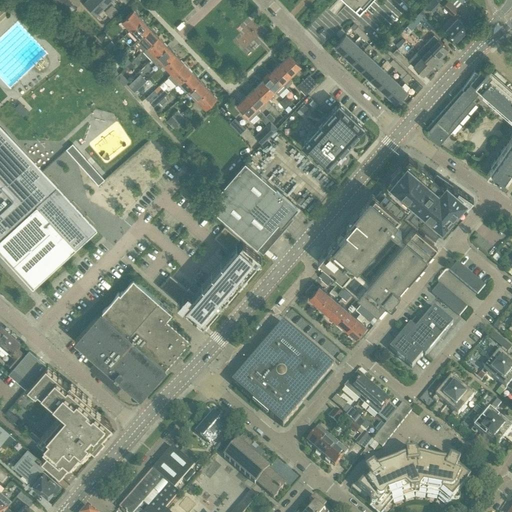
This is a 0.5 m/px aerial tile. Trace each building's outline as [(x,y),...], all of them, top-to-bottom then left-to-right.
[(8,10),(8,9),(18,0),(4,0),(1,3),(8,10)] [(58,8),(66,0),(57,0),(54,4),(58,8)] [(62,13),(72,4),(69,0),(66,0),(58,8),(62,13)] [(96,13),(105,4),(100,0),(86,0),(84,2),(96,13)] [(349,0),(359,9),(363,4),(367,0),(349,0)] [(452,15),(457,9),(462,4),(458,0),(448,0),(443,6),(452,15)] [(67,18),(71,15),(77,9),(72,4),(62,13),(67,18)] [(114,14),(117,11),(112,5),(108,8),(114,14)] [(110,18),(114,14),(108,8),(105,12),(110,18)] [(133,10),(122,21),(130,29),(141,19),(133,10)] [(429,30),(433,26),(424,17),(419,21),(429,30)] [(457,39),(468,27),(457,17),(446,29),(457,39)] [(141,19),(130,29),(139,38),(150,28),(141,19)] [(360,36),(364,32),(358,26),(354,30),(360,36)] [(417,36),(406,26),(402,31),(412,42),(417,36)] [(139,38),(133,44),(141,52),(142,51),(143,50),(143,51),(158,36),(155,33),(156,32),(151,27),(150,28),(139,38)] [(340,37),(345,31),(341,28),(336,34),(340,37)] [(366,41),(369,37),(364,32),(360,36),(366,41)] [(343,54),(354,42),(345,34),(334,45),(343,54)] [(433,35),(425,43),(430,48),(439,57),(448,48),(433,35)] [(143,50),(142,51),(151,60),(166,45),(158,36),(143,51),(143,50)] [(109,50),(114,45),(111,41),(105,47),(101,50),(105,54),(109,50)] [(352,62),(363,50),(354,42),(343,54),(352,62)] [(378,52),(381,48),(375,43),(372,47),(378,52)] [(416,52),(417,53),(421,57),(431,66),(439,57),(430,48),(425,43),(422,47),(416,52)] [(112,54),(118,48),(114,45),(109,50),(112,54)] [(166,45),(151,60),(159,69),(164,64),(175,54),(166,45)] [(383,57),(387,54),(381,48),(378,52),(383,57)] [(410,62),(396,49),(392,53),(406,67),(411,63),(413,65),(413,66),(423,75),(431,66),(421,57),(417,53),(410,62)] [(363,50),(352,62),(361,70),(372,59),(363,50)] [(175,54),(164,64),(172,73),(183,62),(175,54)] [(290,54),(281,63),(291,74),(293,76),(298,72),(299,73),(303,69),(300,65),(290,54)] [(122,64),(126,68),(131,62),(128,59),(122,64)] [(370,78),(381,67),(372,59),(361,70),(370,78)] [(395,68),(399,65),(393,59),(389,63),(395,68)] [(131,62),(126,68),(129,71),(135,66),(131,62)] [(172,73),(168,77),(176,86),(180,81),(191,71),(183,62),(172,73)] [(281,63),(272,71),(282,82),(288,77),(290,79),(293,76),(291,74),(281,63)] [(401,74),(404,70),(399,65),(395,68),(401,74)] [(379,87),(389,75),(381,67),(370,78),(379,87)] [(113,69),(110,72),(114,76),(115,78),(119,75),(113,69)] [(511,93),(490,74),(491,72),(488,70),(484,74),(480,71),(478,73),(474,70),(462,88),(460,90),(426,128),(429,130),(427,132),(436,140),(439,141),(440,140),(442,142),(476,103),(471,99),(479,90),(511,117),(511,138),(486,176),(497,180),(505,186),(507,182),(505,181),(511,170),(511,93)] [(191,71),(180,81),(188,90),(199,79),(191,71)] [(272,71),(263,79),(274,90),(278,94),(286,86),(282,82),(272,71)] [(406,82),(411,76),(406,72),(401,78),(406,82)] [(309,75),(300,83),(306,89),(309,92),(317,83),(314,80),(309,75)] [(388,95),(398,83),(389,75),(379,87),(388,95)] [(199,79),(188,90),(197,99),(208,88),(199,79)] [(263,79),(255,88),(265,99),(274,90),(263,79)] [(128,85),(128,86),(134,92),(135,92),(137,89),(142,84),(138,81),(135,85),(132,82),(128,85)] [(416,81),(411,86),(416,92),(421,86),(416,81)] [(300,83),(297,86),(305,95),(309,92),(306,89),(300,83)] [(397,103),(407,91),(398,83),(388,95),(397,103)] [(208,88),(197,99),(206,108),(216,97),(208,88)] [(255,88),(246,96),(257,107),(265,99),(255,88)] [(155,90),(145,98),(148,101),(157,92),(155,90)] [(158,102),(164,97),(161,93),(150,104),(153,107),(158,102)] [(246,96),(237,105),(244,112),(242,113),(250,121),(257,114),(262,120),(266,116),(257,107),(246,96)] [(288,105),(292,102),(286,96),(283,99),(288,105)] [(162,106),(168,100),(164,97),(158,102),(162,106)] [(285,109),(288,105),(283,99),(279,103),(285,109)] [(339,103),(301,143),(326,167),(341,151),(350,142),(349,142),(364,126),(339,103)] [(301,106),(297,111),(303,117),(307,112),(301,106)] [(23,117),(29,111),(25,107),(19,112),(23,117)] [(175,119),(181,114),(178,111),(172,116),(175,119)] [(269,113),(266,116),(271,122),(275,119),(269,113)] [(179,123),(184,118),(181,114),(175,119),(178,123),(179,123)] [(175,119),(172,116),(166,121),(170,125),(175,119)] [(267,125),(255,135),(258,138),(262,142),(277,128),(271,122),(266,116),(262,120),(267,125)] [(173,128),(178,123),(175,119),(170,125),(173,128)] [(0,129),(0,253),(1,255),(3,253),(34,287),(89,237),(37,180),(42,175),(0,129)] [(66,149),(98,185),(104,179),(73,143),(66,149)] [(400,216),(405,220),(415,229),(418,231),(422,227),(425,224),(440,237),(451,224),(452,224),(467,206),(467,205),(473,198),(444,179),(439,184),(432,179),(434,177),(408,155),(401,164),(401,163),(381,186),(381,187),(375,194),(400,216)] [(282,226),(291,216),(298,207),(245,161),(207,205),(257,248),(279,223),(282,226)] [(405,220),(400,216),(375,194),(374,194),(374,195),(376,197),(373,201),(370,199),(359,212),(361,214),(358,218),(356,216),(355,217),(357,219),(354,223),(352,221),(345,228),(348,230),(345,234),(342,232),(336,239),(338,241),(335,245),(333,243),(327,250),(329,252),(326,256),(323,254),(317,261),(342,281),(388,227),(389,227),(396,233),(400,229),(399,228),(405,220)] [(224,226),(214,238),(229,251),(240,239),(224,226)] [(437,248),(418,231),(415,229),(358,296),(380,314),(437,248)] [(170,275),(160,286),(182,306),(185,302),(188,304),(184,308),(203,324),(260,257),(242,241),(238,246),(236,245),(194,293),(189,288),(187,290),(170,275)] [(493,258),(491,260),(496,263),(500,259),(495,255),(493,258)] [(454,276),(462,266),(457,263),(449,272),(454,276)] [(458,280),(466,270),(462,266),(454,276),(458,280)] [(463,283),(471,274),(466,270),(458,280),(463,283)] [(323,271),(319,276),(321,278),(320,279),(327,284),(331,279),(325,273),(323,271)] [(468,287),(475,278),(471,274),(463,283),(468,287)] [(172,312),(133,278),(120,293),(118,291),(75,340),(131,389),(128,391),(134,396),(136,394),(139,396),(190,339),(167,318),(172,312)] [(472,291),(480,282),(475,278),(468,287),(472,291)] [(477,295),(485,286),(480,282),(472,291),(477,295)] [(317,287),(313,283),(305,292),(309,296),(308,297),(318,305),(328,293),(319,285),(317,287)] [(436,297),(444,288),(439,284),(431,293),(436,297)] [(341,297),(346,291),(342,288),(337,293),(341,297)] [(440,301),(448,292),(444,288),(436,297),(440,301)] [(345,300),(350,295),(346,291),(341,297),(345,300)] [(445,305),(453,296),(448,292),(440,301),(445,305)] [(327,313),(337,301),(328,293),(318,305),(327,313)] [(450,309),(457,300),(453,296),(445,305),(450,309)] [(454,313),(462,303),(457,300),(450,309),(454,313)] [(336,321),(347,309),(337,301),(327,313),(336,321)] [(360,313),(365,307),(361,303),(356,309),(360,313)] [(459,317),(467,307),(462,303),(454,313),(459,317)] [(369,321),(374,315),(365,307),(360,313),(356,317),(346,329),(355,337),(365,325),(361,322),(365,317),(369,321)] [(425,357),(453,324),(433,308),(420,325),(414,320),(389,350),(411,369),(422,356),(425,357)] [(346,329),(356,317),(347,309),(336,321),(346,329)] [(497,322),(493,327),(498,331),(502,326),(497,322)] [(231,384),(283,428),(324,379),(325,378),(334,367),(322,357),(283,323),(274,334),(251,360),(253,362),(249,367),(247,366),(231,384)] [(0,344),(0,343),(10,333),(9,332),(10,330),(6,327),(5,328),(0,324),(0,344)] [(11,333),(10,333),(0,343),(10,352),(8,354),(12,358),(7,364),(12,368),(21,358),(16,354),(20,350),(15,346),(20,341),(15,337),(16,336),(12,332),(11,333)] [(499,351),(494,348),(487,357),(488,358),(503,370),(511,360),(503,354),(506,351),(502,348),(499,351)] [(25,388),(46,364),(29,349),(8,373),(25,388)] [(495,379),(503,370),(488,358),(482,365),(485,367),(481,373),(485,377),(487,373),(495,379)] [(511,361),(511,360),(503,370),(511,377),(511,361)] [(47,452),(46,453),(41,459),(59,475),(68,464),(71,466),(80,455),(82,457),(92,445),(89,442),(95,436),(98,432),(100,434),(108,425),(101,418),(103,416),(46,366),(30,384),(27,388),(33,393),(35,394),(37,392),(62,414),(40,439),(31,431),(28,435),(36,442),(42,447),(42,448),(47,452)] [(511,392),(511,391),(511,377),(503,370),(495,379),(502,386),(499,389),(503,392),(507,388),(511,392)] [(454,396),(462,387),(455,381),(458,377),(454,374),(443,387),(454,396)] [(352,378),(344,388),(359,401),(371,387),(362,379),(358,383),(352,378)] [(371,387),(359,401),(364,404),(367,400),(372,404),(380,394),(371,387)] [(446,406),(454,396),(443,387),(432,399),(437,403),(439,400),(446,406)] [(470,393),(462,387),(454,396),(466,406),(477,393),(472,389),(470,393)] [(372,405),(369,409),(384,421),(394,409),(389,404),(390,402),(380,394),(372,404),(372,405)] [(347,415),(352,410),(347,406),(336,396),(331,401),(347,415)] [(455,418),(466,406),(454,396),(446,406),(454,412),(451,415),(455,418)] [(496,409),(501,404),(497,400),(492,406),(496,409)] [(408,415),(412,411),(412,410),(403,403),(399,408),(408,415)] [(492,428),(500,419),(493,412),(496,409),(492,406),(481,419),(492,428)] [(404,420),(408,415),(399,408),(395,412),(404,420)] [(338,425),(344,418),(335,410),(329,417),(338,425)] [(355,413),(352,410),(347,415),(345,417),(349,420),(354,424),(355,425),(360,418),(363,414),(358,410),(355,413)] [(401,425),(404,420),(395,412),(391,417),(401,425)] [(210,444),(227,426),(212,413),(196,432),(210,444)] [(492,428),(481,419),(478,416),(473,421),(474,424),(475,426),(470,431),(475,435),(477,431),(484,438),(492,428)] [(397,429),(401,425),(391,417),(387,422),(397,429)] [(365,423),(360,418),(355,425),(360,429),(364,433),(366,430),(370,425),(366,422),(365,423)] [(508,425),(500,419),(492,428),(504,438),(511,427),(511,422),(510,421),(508,425)] [(351,429),(354,424),(349,420),(345,425),(351,429)] [(393,434),(397,429),(387,422),(384,427),(393,434)] [(357,434),(360,429),(355,425),(354,424),(351,429),(357,434)] [(316,451),(329,436),(318,427),(315,430),(316,432),(307,443),(308,444),(307,445),(311,448),(312,447),(316,451)] [(389,439),(393,434),(384,427),(380,431),(389,439)] [(493,450),(504,438),(492,428),(484,438),(492,444),(489,447),(493,450)] [(386,443),(389,439),(380,431),(376,436),(386,443)] [(365,451),(368,447),(368,446),(372,441),(369,438),(369,437),(364,433),(355,442),(361,447),(365,451)] [(321,455),(325,459),(338,444),(329,436),(316,451),(317,452),(316,453),(320,456),(321,455)] [(382,448),(386,443),(376,436),(372,441),(382,448)] [(263,455),(242,437),(238,441),(238,440),(236,441),(233,438),(221,452),(225,455),(224,456),(255,483),(256,482),(274,498),(286,484),(268,469),(269,468),(259,459),(263,455)] [(373,451),(378,446),(372,441),(368,446),(368,447),(373,451)] [(347,452),(338,444),(325,459),(326,460),(325,461),(329,464),(330,463),(334,467),(344,456),(347,452)] [(136,511),(135,511),(163,511),(165,510),(179,494),(173,490),(183,479),(187,483),(194,474),(190,470),(193,467),(184,459),(179,454),(172,448),(155,467),(152,471),(163,480),(163,481),(167,484),(147,507),(148,508),(144,511),(137,511),(136,511)] [(183,449),(179,454),(184,459),(193,467),(198,462),(189,454),(183,449)] [(24,454),(14,465),(33,482),(31,485),(39,492),(41,490),(48,497),(53,491),(55,492),(61,486),(31,460),(35,456),(27,450),(24,454)] [(356,482),(351,488),(366,501),(368,498),(371,500),(370,502),(370,504),(371,506),(378,511),(380,511),(390,500),(395,506),(391,500),(402,495),(403,497),(403,495),(410,493),(419,492),(426,493),(426,495),(427,495),(427,493),(439,495),(435,503),(436,503),(439,496),(449,504),(453,499),(454,499),(455,500),(456,500),(457,500),(458,499),(459,498),(459,497),(460,497),(460,496),(460,495),(460,494),(459,494),(459,493),(458,493),(470,478),(458,468),(460,464),(450,459),(449,462),(448,463),(417,458),(416,453),(406,454),(406,457),(406,459),(376,470),(373,466),(365,472),(366,474),(367,476),(360,485),(356,482)] [(136,489),(119,509),(122,511),(135,511),(136,511),(137,511),(143,504),(147,507),(167,484),(163,481),(163,480),(152,471),(136,489)] [(243,483),(236,491),(244,498),(251,490),(243,483)] [(30,506),(33,502),(34,501),(21,490),(17,495),(30,506)] [(0,511),(1,511),(7,506),(6,506),(9,503),(11,500),(1,491),(0,492),(0,511)] [(333,511),(315,496),(309,502),(314,506),(308,511),(333,511)] [(173,502),(164,511),(175,511),(179,508),(173,502)]
